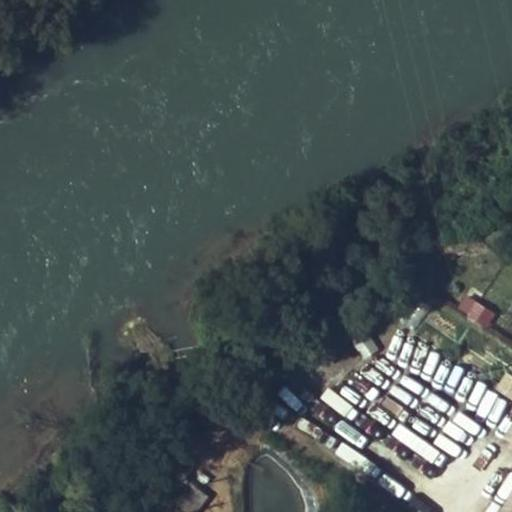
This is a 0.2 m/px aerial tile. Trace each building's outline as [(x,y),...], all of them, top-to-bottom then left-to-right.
[(469,294),(458,307),(484,329),(495,315),(469,294)] [(494,390),(511,401),(511,375),(506,372),(494,390)] [(188,474),(195,465),(186,459),(180,468),(188,474)] [(188,511),(195,511),(208,497),(189,481),(174,501),(188,511)] [(511,511),(511,497),(502,511),(511,511)]
